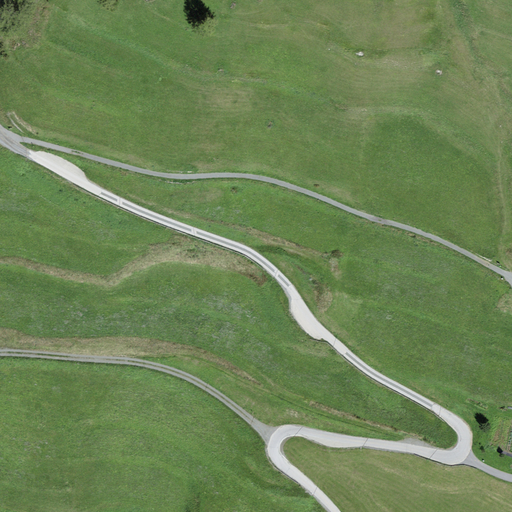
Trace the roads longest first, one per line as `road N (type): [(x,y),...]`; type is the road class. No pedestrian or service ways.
road 1 (track): [(462,451),(467,435),(460,422),(344,353),(242,244),(136,210),(0,134)]
road 2 (track): [(0,134),(154,173),(246,174),(430,235),(511,277)]
road 3 (track): [(275,436),(222,396),(157,366),(0,354)]
road 4 (track): [(333,511),(275,453),(275,436),(288,426),(443,457),(462,451)]
